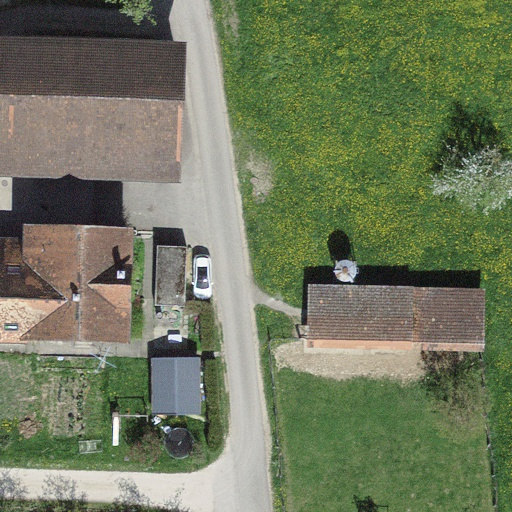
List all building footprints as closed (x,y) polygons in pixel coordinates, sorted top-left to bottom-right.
[(8,48),(3,176),(171,182),(176,53),(8,48)] [(30,249),(30,268),(27,333),(122,337),(126,236),(72,234),(72,250),(30,249)] [(186,247),(156,246),(154,305),(184,306),(186,247)] [(0,331),(27,333),(30,268),(0,266),(0,331)] [(315,341),(479,344),(480,294),(316,291),(315,341)] [(195,360),(155,361),(156,411),(196,411),(195,360)]
